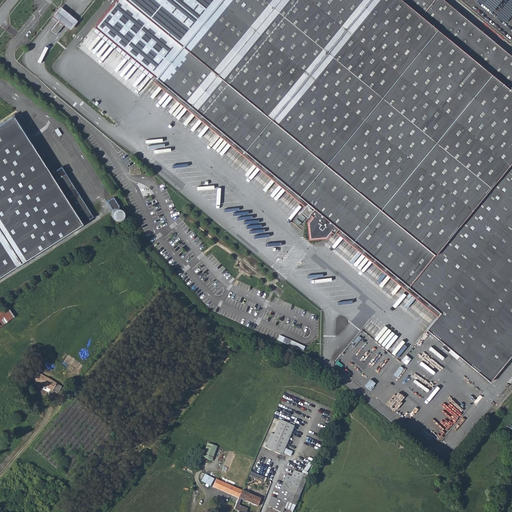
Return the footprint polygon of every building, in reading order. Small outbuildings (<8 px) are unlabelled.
[(432,2),(419,17),(410,9),(418,0),(208,0),(149,72),(308,203),(301,211),(308,216),(311,213),(315,217),(311,222),(312,236),(325,235),(330,230),(334,233),(339,228),(441,313),(427,329),(461,358),(471,345),(471,344),(469,342),(482,327),(511,352),(511,92),(507,88),(511,82),(511,60),(445,3),(440,9),(432,2)] [(445,3),(440,0),(418,0),(410,9),(419,17),(432,2),(440,9),(445,3)] [(511,0),(476,0),(505,23),(511,0)] [(56,18),(59,20),(63,15),(68,19),(63,24),(66,26),(69,28),(74,22),(71,20),(62,11),(59,9),(53,16),(56,18)] [(59,20),(50,30),(54,34),(63,24),(68,19),(63,15),(59,20)] [(0,277),(81,225),(49,175),(38,182),(0,124),(0,277)] [(119,207),(119,206),(113,197),(107,201),(113,210),(114,209),(115,210),(114,211),(113,212),(112,214),(112,215),(112,216),(113,217),(113,218),(114,219),(115,220),(117,221),(118,221),(119,221),(120,220),(121,220),(122,219),(123,218),(124,216),(124,215),(124,214),(123,213),(123,212),(122,210),(121,210),(119,209),(119,207)] [(0,306),(0,324),(12,317),(4,303),(0,306)] [(461,358),(489,381),(511,353),(511,352),(482,327),(469,342),(471,344),(471,345),(461,358)] [(398,337),(389,350),(398,357),(408,343),(398,337)] [(284,338),(282,343),(304,350),(305,345),(284,338)] [(412,359),(407,355),(403,361),(408,365),(412,359)] [(34,368),(30,375),(41,381),(39,385),(46,389),(48,385),(50,386),(53,379),(52,378),(34,368)] [(50,386),(54,388),(58,381),(53,379),(50,386)] [(391,408),(400,398),(392,391),(384,401),(391,408)] [(100,437),(109,425),(74,400),(69,401),(50,427),(51,429),(58,434),(59,436),(62,435),(64,439),(65,440),(63,443),(64,446),(63,448),(64,451),(69,449),(70,453),(73,455),(72,456),(78,460),(79,463),(82,462),(81,460),(84,459),(100,437)] [(282,416),(270,445),(283,450),(295,421),(282,416)] [(207,443),(201,457),(211,461),(217,447),(207,443)] [(287,504),(296,507),(310,472),(297,467),(294,473),(289,471),(279,495),(274,493),(270,502),(285,509),(287,504)] [(205,473),(202,481),(211,485),(214,477),(205,473)] [(241,490),(216,480),(213,488),(238,499),(241,490)] [(238,499),(257,508),(261,500),(241,490),(238,499)]
